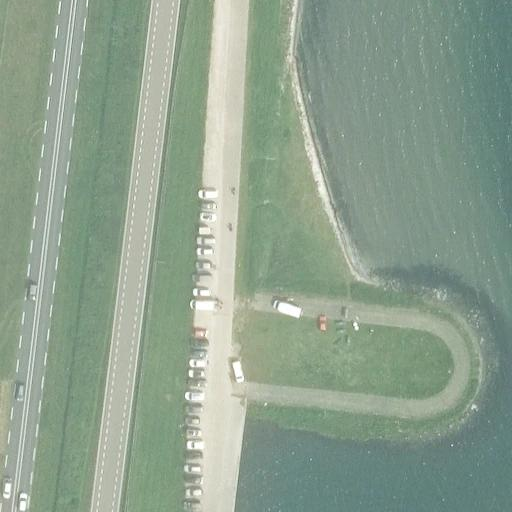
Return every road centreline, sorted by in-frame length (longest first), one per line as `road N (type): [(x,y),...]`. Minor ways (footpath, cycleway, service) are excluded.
road 1 (primary): [(11,511),(72,0)]
road 2 (tertiary): [(103,511),(163,0)]
